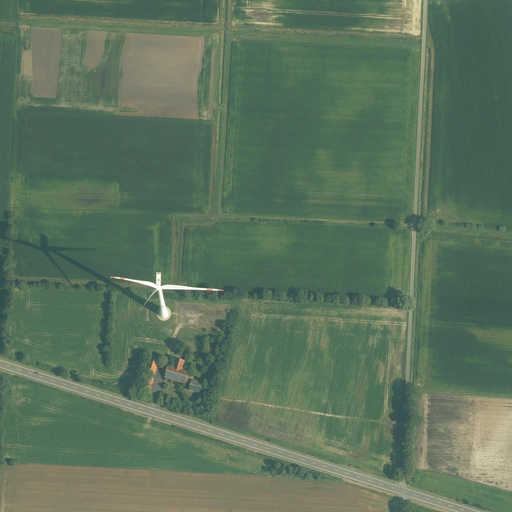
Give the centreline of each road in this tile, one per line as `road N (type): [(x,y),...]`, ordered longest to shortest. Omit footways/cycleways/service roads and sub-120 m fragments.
road 1 (unclassified): [(402,491),(426,0)]
road 2 (secondary): [(0,364),(402,491)]
road 3 (track): [(415,226),(189,218)]
